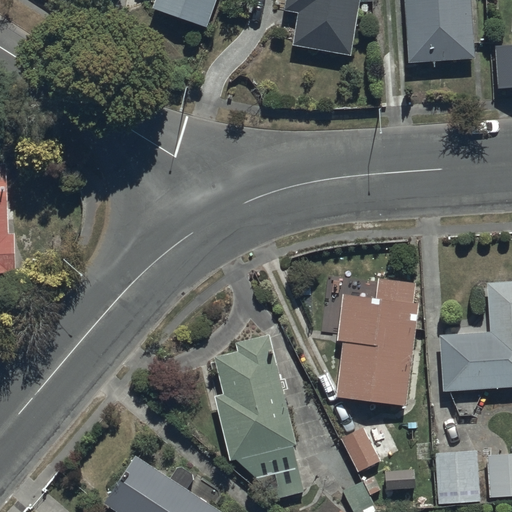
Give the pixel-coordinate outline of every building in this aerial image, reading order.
[(155,0),(153,8),(207,27),(216,0),(155,0)] [(286,0),(284,10),(298,12),(293,44),(350,54),(359,0),(286,0)] [(405,0),(409,60),(476,56),(472,0),(405,0)] [(8,162),(0,162),(0,274),(16,274),(15,234),(10,234),(8,162)] [(343,339),(335,395),(407,406),(420,303),(414,302),(416,282),(385,278),(382,298),(353,294),(351,308),(342,307),(338,338),(343,339)] [(441,334),(444,389),(511,384),(511,279),(488,281),(491,331),(441,334)] [(223,394),(214,396),(229,460),(236,457),(274,496),(303,490),(293,446),(297,445),(271,333),(236,341),(238,349),(216,355),(217,361),(210,363),(212,372),(218,371),(223,394)] [(400,450),(382,417),(341,439),(359,472),(400,450)] [(477,450),(435,453),(439,505),(481,502),(477,450)] [(511,453),(488,454),(490,496),(511,495),(511,453)] [(180,464),(170,478),(133,455),(103,502),(118,511),(222,511),(187,488),(196,475),(180,464)] [(384,470),(384,489),(412,488),(412,470),(384,470)] [(344,491),(353,511),(376,511),(363,482),(344,491)]
